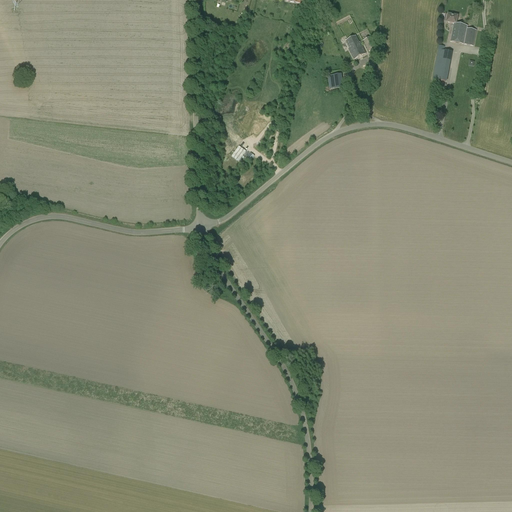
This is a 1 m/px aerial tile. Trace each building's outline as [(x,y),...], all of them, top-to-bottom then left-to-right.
[(445,14),(444,22),(446,23),(454,24),(456,25),(458,17),(445,14)] [(463,45),(466,29),(466,27),(456,25),(454,24),(451,42),(463,45)] [(466,27),(466,29),(463,45),(473,46),(476,31),(467,29),(467,27),(466,27)] [(354,60),(366,54),(360,43),(359,43),(356,37),(346,42),(350,48),(348,49),(354,60)] [(369,52),(376,49),(371,37),(363,41),(369,52)] [(452,53),(445,51),(438,50),(432,80),(447,82),(452,53)] [(329,89),(343,88),(341,74),(328,76),(329,89)] [(246,152),(239,147),(232,157),(239,162),(246,152)]
